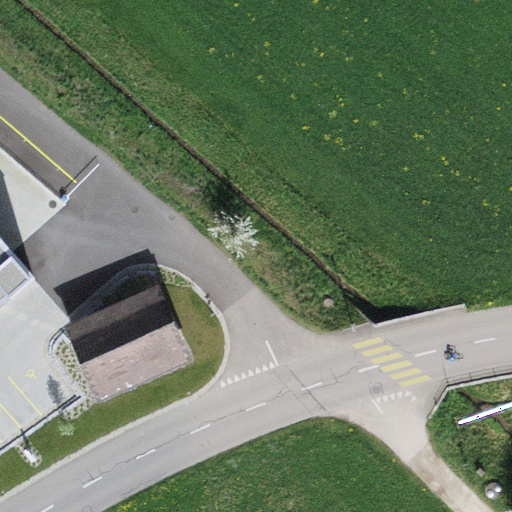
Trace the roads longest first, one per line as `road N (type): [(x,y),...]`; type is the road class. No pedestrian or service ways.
road 1 (track): [(0,90),(476,511)]
road 2 (tertiary): [(511,332),(455,339),(332,378),(204,429),(44,511)]
